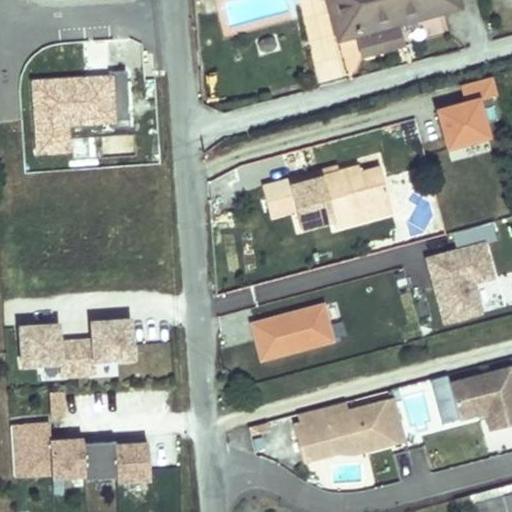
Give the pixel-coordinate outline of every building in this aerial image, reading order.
[(460,0),(329,0),(339,36),(356,31),(362,54),(403,43),(397,20),(395,13),(434,2),(435,9),(461,2),(460,0)] [(434,2),(395,13),(397,20),(435,9),(434,2)] [(336,43),(345,71),(363,65),(354,37),(336,43)] [(106,83),(30,89),(35,158),(65,156),(63,130),(109,126),(110,134),(127,133),(123,76),(106,77),(106,83)] [(497,97),(492,79),(461,87),(466,106),(437,114),(447,151),(488,140),(477,102),(497,97)] [(347,217),(386,206),(377,174),(357,180),(356,172),(330,180),(332,190),(323,192),(322,182),(292,190),(291,185),(259,194),(264,222),(294,214),(298,236),(332,226),(334,233),(351,229),(347,217)] [(330,180),(328,175),(291,185),(292,190),(322,182),(330,180)] [(332,190),(330,180),(322,182),(323,192),(332,190)] [(389,219),(386,206),(347,217),(351,229),(389,219)] [(427,263),(444,328),(482,317),(474,287),(493,281),(484,248),(497,244),(492,226),(452,236),(457,254),(427,263)] [(333,345),(324,311),(252,330),(261,365),(333,345)] [(136,359),(133,320),(94,322),(95,340),(62,342),(60,325),(21,328),(24,366),(63,364),(64,377),(99,374),(98,361),(136,359)] [(492,430),(511,425),(511,367),(451,383),(457,405),(461,419),(487,411),(492,430)] [(64,392),(51,394),(53,416),(66,415),(64,392)] [(406,445),(400,423),(395,404),(349,416),(346,406),(298,419),(300,428),(294,430),(303,466),(338,457),(353,458),(406,445)] [(267,432),(265,423),(247,428),(249,436),(267,432)] [(151,480),(149,443),(116,445),(116,441),(84,443),(83,439),(51,442),(50,424),(11,427),(15,477),(33,476),(32,464),(53,463),(54,479),(86,476),(87,480),(119,478),(119,482),(151,480)] [(424,446),(405,450),(411,477),(430,472),(424,446)] [(54,475),(53,463),(32,464),(33,476),(54,475)] [(511,511),(511,490),(485,498),(489,511),(488,511),(511,511)] [(483,511),(489,511),(485,498),(468,503),(470,511),(483,511)]
